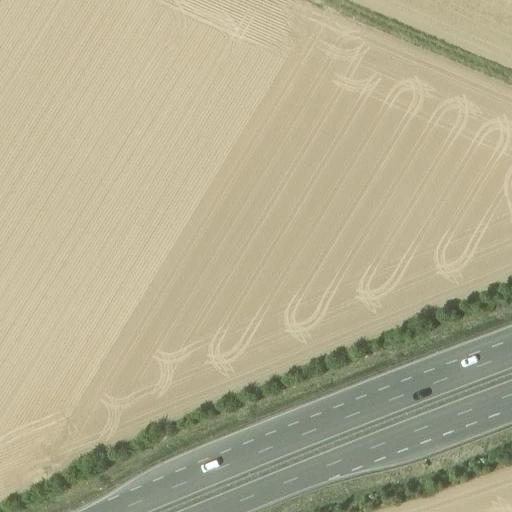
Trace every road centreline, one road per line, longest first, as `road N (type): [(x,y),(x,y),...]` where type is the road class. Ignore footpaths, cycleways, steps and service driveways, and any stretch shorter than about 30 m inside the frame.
road 1 (trunk): [(511,352),(120,511)]
road 2 (trunk): [(214,511),(511,395)]
